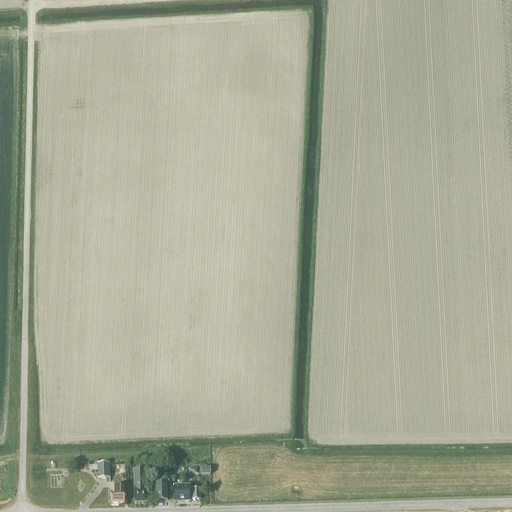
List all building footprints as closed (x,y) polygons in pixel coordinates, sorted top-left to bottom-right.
[(110,479),(109,464),(97,465),(97,480),(110,479)] [(134,504),(146,503),(145,470),(133,471),(134,504)] [(155,485),(155,501),(167,501),(167,485),(155,485)] [(173,503),(190,502),(189,487),(173,488),(173,503)] [(110,504),(124,504),(123,488),(110,488),(110,504)] [(192,501),(200,501),(200,491),(191,491),(192,501)]
